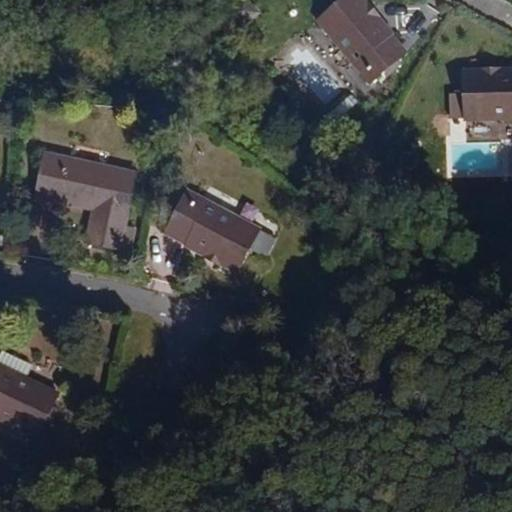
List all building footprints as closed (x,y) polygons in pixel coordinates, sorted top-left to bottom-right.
[(329,36),(382,95),(416,64),(363,6),(329,36)] [(511,85),(478,87),(479,133),(511,132),(511,85)] [(154,174),(62,154),(51,195),(109,207),(100,241),(135,250),(154,174)] [(275,229),(206,190),(181,231),(253,269),(275,229)] [(72,394),(0,359),(0,409),(52,433),(72,394)]
